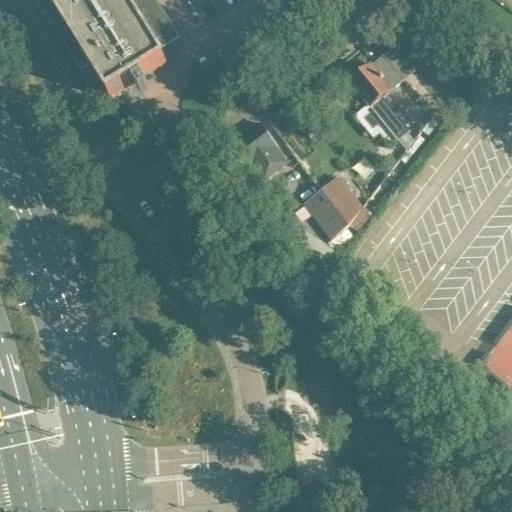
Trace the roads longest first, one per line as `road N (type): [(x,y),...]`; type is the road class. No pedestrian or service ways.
road 1 (secondary): [(109,465),(60,280),(0,150)]
road 2 (unclassified): [(132,194),(396,0)]
road 3 (unclassified): [(262,455),(257,348),(132,194)]
road 4 (residential): [(132,194),(16,16)]
road 5 (tertiary): [(111,492),(265,487)]
road 6 (tertiary): [(262,455),(109,465)]
